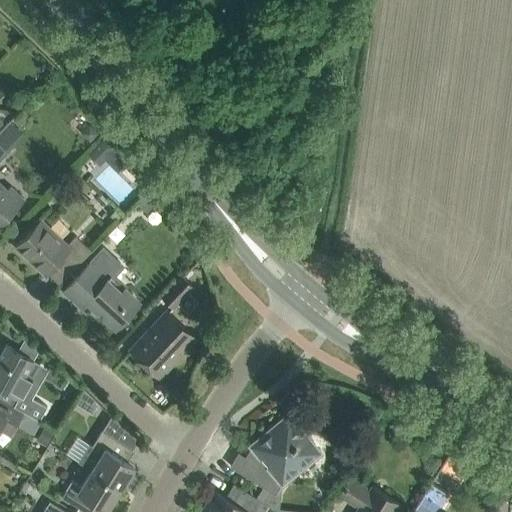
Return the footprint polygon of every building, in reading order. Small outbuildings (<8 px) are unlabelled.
[(88,124),(80,133),(90,142),(98,133),(88,124)] [(103,138),(88,154),(100,166),(115,149),(103,138)] [(0,145),(0,223),(22,200),(10,189),(7,191),(0,184),(0,160),(7,153),(0,145)] [(40,219),(15,246),(29,259),(31,257),(48,273),(45,275),(46,275),(58,262),(69,273),(90,251),(74,235),(66,244),(40,219)] [(91,261),(63,291),(82,308),(87,302),(115,328),(139,301),(110,274),(108,277),(91,261)] [(181,278),(163,297),(174,308),(193,289),(181,278)] [(167,311),(130,350),(159,377),(195,338),(167,311)] [(34,360),(6,344),(0,354),(0,386),(1,387),(0,388),(0,397),(23,410),(39,420),(47,406),(28,395),(36,380),(25,374),(34,360)] [(23,410),(0,397),(0,428),(10,433),(23,410)] [(319,452),(289,415),(252,445),(257,451),(250,461),(255,464),(247,476),(257,482),(275,493),(284,479),(319,452)] [(44,425),(36,439),(46,446),(54,432),(44,425)] [(78,435),(67,453),(79,461),(92,469),(121,487),(135,465),(128,461),(135,450),(130,447),(102,429),(93,445),(90,443),(78,435)] [(121,487),(92,469),(80,488),(71,482),(62,496),(86,511),(95,511),(100,505),(107,509),(121,487)] [(350,476),(338,494),(338,495),(358,508),(355,511),(397,511),(402,504),(372,485),(370,489),(350,476)] [(262,511),(267,504),(234,483),(225,496),(217,491),(203,511),(262,511)] [(431,483),(424,495),(435,501),(442,489),(431,483)] [(67,511),(51,501),(43,511),(67,511)]
